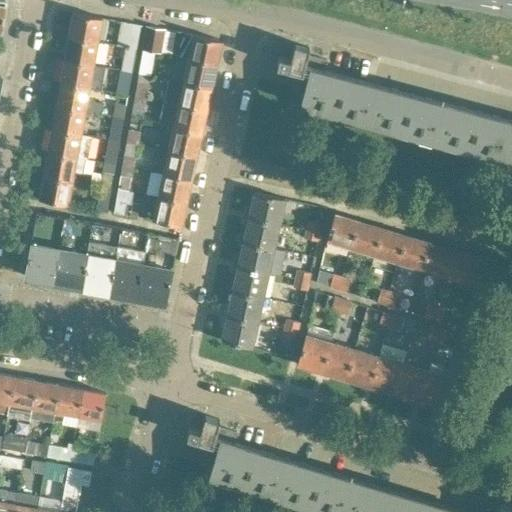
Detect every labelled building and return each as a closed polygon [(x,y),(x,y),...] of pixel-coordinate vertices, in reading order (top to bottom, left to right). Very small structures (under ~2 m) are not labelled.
[(97,41),(102,17),(72,12),(68,36),(97,41)] [(136,48),(140,24),(121,21),(116,45),(124,46),(136,48)] [(147,27),(143,50),(159,53),(163,29),(146,25),(146,26),(147,27)] [(222,41),(193,34),(185,33),(182,37),(180,40),(179,48),(180,51),(181,56),(188,58),(217,64),(222,41)] [(93,64),(97,41),(68,36),(64,59),(93,64)] [(511,119),(325,70),(327,60),(307,55),(309,47),(308,47),(308,48),(295,44),(294,43),(290,59),(279,56),(276,65),(287,68),(287,69),(301,72),(297,88),(304,90),(300,102),(299,102),(299,103),(511,160),(511,119)] [(125,46),(121,70),(132,72),(136,48),(125,46)] [(143,50),(139,73),(151,75),(155,53),(159,54),(159,53),(143,50)] [(183,81),(212,87),(217,64),(188,58),(183,81)] [(64,59),(59,83),(89,88),(100,90),(104,66),(93,64),(64,59)] [(120,70),(116,93),(128,95),(132,72),(121,70),(120,70)] [(151,75),(139,73),(135,96),(147,98),(151,75)] [(178,104),(207,110),(212,87),(183,81),(169,78),(164,101),(178,104)] [(87,99),(89,88),(59,83),(55,106),(85,111),(102,114),(104,101),(87,99)] [(143,121),(147,98),(135,96),(130,119),(143,121)] [(173,127),(202,133),(207,110),(178,104),(164,101),(159,124),(173,127)] [(115,102),(112,116),(123,118),(126,104),(115,102)] [(81,134),(85,111),(55,106),(51,129),(81,134)] [(119,141),(123,118),(112,116),(108,139),(119,141)] [(168,150),(197,156),(202,133),(173,127),(168,150)] [(91,136),(81,134),(51,129),(47,152),(76,157),(84,159),(87,159),(91,136)] [(129,129),(126,142),(138,144),(141,131),(129,129)] [(126,142),(122,165),(134,167),(138,144),(126,142)] [(163,173),(192,179),(197,156),(168,150),(154,147),(149,170),(163,173)] [(106,150),(104,162),(115,164),(117,152),(106,150)] [(84,159),(76,157),(47,152),(43,175),(72,180),(74,171),(82,172),(84,159)] [(100,185),(111,187),(115,164),(104,162),(100,185)] [(129,191),(134,167),(122,165),(118,189),(129,191)] [(157,196),(187,202),(192,179),(163,173),(157,196)] [(72,180),(43,175),(38,198),(68,204),(70,193),(72,180)] [(118,189),(113,212),(124,214),(126,202),(131,203),(133,191),(129,191),(118,189)] [(249,216),(279,223),(284,198),(254,191),(249,216)] [(157,196),(152,219),(182,225),(187,202),(157,196)] [(108,200),(98,198),(96,209),(106,211),(108,200)] [(44,279),(45,277),(52,279),(59,241),(63,216),(36,212),(25,274),(28,274),(27,276),(44,279)] [(334,213),(326,239),(350,246),(358,220),(334,213)] [(63,216),(59,241),(52,279),(55,279),(55,281),(72,284),(72,282),(79,283),(87,241),(91,221),(63,216)] [(243,241),(244,241),(273,248),(279,223),(249,216),(243,241)] [(358,220),(350,246),(374,254),(382,227),(358,220)] [(91,221),(87,241),(79,283),(83,284),(82,286),(99,289),(100,287),(108,289),(120,225),(91,221)] [(306,229),(319,232),(321,223),(308,221),(306,229)] [(120,225),(108,289),(110,289),(110,291),(127,294),(127,292),(136,294),(145,241),(147,229),(120,225)] [(382,227),(374,254),(398,261),(406,234),(382,227)] [(147,229),(145,241),(136,294),(138,294),(137,296),(154,299),(155,297),(165,299),(178,238),(178,236),(177,236),(178,234),(147,229)] [(306,229),(305,237),(317,240),(319,232),(306,229)] [(406,234),(398,261),(422,268),(430,242),(406,234)] [(238,266),(268,273),(273,248),(244,241),(243,241),(238,266)] [(430,242),(422,268),(445,275),(453,249),(430,242)] [(453,249),(445,275),(469,282),(477,256),(453,249)] [(238,266),(232,290),(262,297),(268,273),(238,266)] [(296,270),(294,279),(308,282),(310,274),(296,270)] [(329,286),(337,289),(341,275),(333,272),(329,286)] [(341,275),(337,289),(346,291),(350,277),(341,275)] [(292,287),(306,290),(308,282),(294,279),(292,287)] [(377,301),(385,303),(389,289),(381,287),(377,301)] [(389,289),(385,303),(393,306),(398,292),(389,289)] [(232,290),(227,315),(257,322),(262,297),(232,290)] [(328,294),(323,307),(330,309),(334,296),(328,294)] [(339,312),(343,299),(334,296),(330,309),(330,310),(339,312)] [(351,301),(343,299),(339,312),(347,315),(351,301)] [(424,315),(433,318),(437,304),(428,301),(424,315)] [(445,306),(437,304),(433,318),(441,320),(445,306)] [(387,327),(391,313),(383,311),(379,325),(387,327)] [(400,316),(391,313),(387,327),(395,330),(396,327),(400,316)] [(252,346),(257,322),(227,315),(221,340),(252,347),(252,346)] [(400,316),(396,327),(412,331),(415,321),(400,316)] [(287,319),(285,327),(297,330),(299,322),(287,319)] [(426,339),(436,342),(440,328),(431,325),(426,339)] [(297,330),(285,327),(283,336),(295,339),(297,330)] [(447,330),(440,328),(436,342),(443,344),(443,343),(447,330)] [(447,330),(443,343),(452,346),(456,333),(447,330)] [(306,334),(298,360),(297,364),(321,371),(330,341),(306,334)] [(345,378),(354,348),(330,341),(321,371),(345,378)] [(379,356),(370,386),(394,393),(403,363),(406,351),(382,344),(379,356)] [(370,386),(379,356),(354,348),(345,378),(370,386)] [(427,370),(418,400),(443,407),(454,369),(430,362),(427,370)] [(418,400),(427,370),(403,363),(394,393),(418,400)] [(0,400),(9,402),(14,376),(0,373),(0,400)] [(21,405),(32,406),(36,380),(14,376),(9,402),(7,415),(18,417),(21,405)] [(36,380),(32,406),(29,419),(52,423),(55,411),(59,384),(36,380)] [(59,384),(55,411),(77,415),(82,388),(59,384)] [(106,392),(82,388),(77,415),(101,419),(106,392)] [(333,511),(468,511),(235,442),(238,432),(217,426),(219,419),(218,419),(205,416),(205,415),(204,414),(200,429),(197,439),(211,444),(206,460),(213,461),(209,473),(208,473),(208,474),(333,511)] [(3,437),(1,447),(24,451),(26,441),(3,437)] [(26,441),(24,451),(47,455),(48,445),(26,441)] [(47,455),(69,459),(71,449),(48,445),(47,455)] [(69,459),(83,462),(85,452),(71,449),(69,459)] [(9,455),(6,468),(20,470),(22,458),(9,455)] [(31,460),(29,472),(43,474),(45,462),(31,460)] [(43,474),(42,478),(65,483),(67,466),(45,462),(43,474)] [(78,497),(80,484),(89,485),(91,471),(67,466),(65,483),(63,495),(78,497)] [(0,511),(12,511),(16,492),(0,489),(0,511)] [(16,492),(12,511),(36,511),(37,507),(39,497),(16,492)] [(60,511),(59,511),(75,511),(78,497),(63,495),(60,511)] [(499,504),(499,503),(498,502),(495,511),(511,511),(511,509),(511,506),(511,507),(499,504)]
